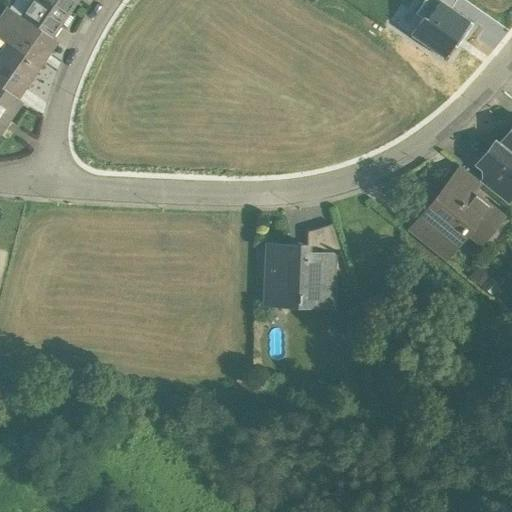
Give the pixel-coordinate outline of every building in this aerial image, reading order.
[(33,0),(30,5),(59,23),(74,0),(33,0)] [(472,26),(449,9),(436,0),(424,0),(414,15),(425,22),(413,39),(442,60),(455,43),(458,45),(472,26)] [(436,0),(449,9),(455,0),(436,0)] [(59,23),(30,5),(22,18),(49,37),(59,23)] [(22,18),(6,7),(0,14),(0,31),(11,40),(0,55),(0,72),(22,88),(55,41),(22,18)] [(22,88),(0,72),(0,87),(15,98),(22,88)] [(15,98),(0,87),(0,131),(20,102),(15,98)] [(511,129),(500,144),(511,154),(511,129)] [(511,154),(500,144),(494,145),(480,161),(481,168),(488,174),(488,173),(511,192),(511,154)] [(480,183),(460,167),(452,176),(457,180),(473,193),(480,183)] [(511,197),(511,192),(488,173),(488,174),(480,183),(506,204),(511,197)] [(457,180),(421,224),(417,220),(415,221),(448,248),(449,246),(460,234),(461,234),(463,232),(472,239),(479,230),(486,236),(502,217),(473,193),(457,180)] [(448,248),(415,221),(407,231),(445,262),(455,251),(449,246),(448,248)] [(332,224),(307,231),(307,248),(305,249),(305,256),(327,257),(327,253),(339,249),(332,224)] [(307,248),(293,247),(293,248),(271,247),(271,246),(267,246),(266,303),(297,304),(301,305),(302,295),(331,296),(332,257),(327,257),(305,256),(305,249),(307,248)]
